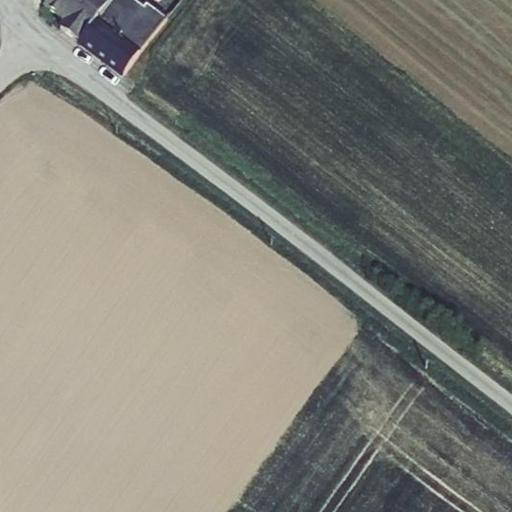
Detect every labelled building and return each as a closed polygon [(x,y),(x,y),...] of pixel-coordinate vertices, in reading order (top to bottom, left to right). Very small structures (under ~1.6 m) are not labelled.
[(80,2),(99,16),(105,8),(110,0),(50,0),(46,6),(67,21),(80,2)] [(110,0),(105,8),(136,31),(152,12),(147,6),(144,10),(129,0),(110,0)] [(160,0),(156,7),(167,14),(177,0),(160,0)] [(80,2),(67,21),(62,27),(80,41),(94,21),(99,16),(80,2)] [(94,21),(138,54),(148,41),(163,22),(152,12),(136,31),(105,8),(99,16),(94,21)] [(138,54),(94,21),(80,41),(123,75),(138,54)]
